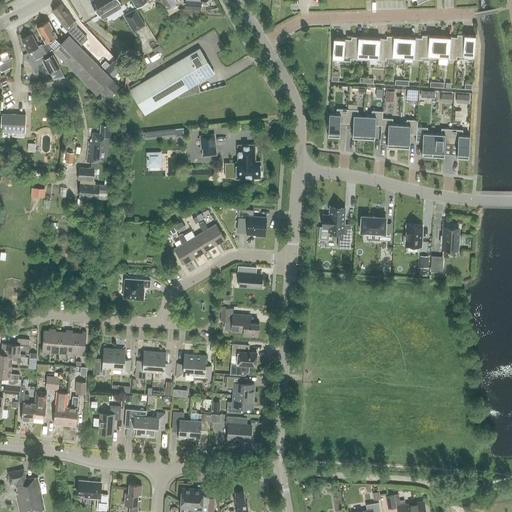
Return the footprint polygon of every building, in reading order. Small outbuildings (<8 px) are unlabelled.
[(98,15),(120,3),(118,0),(91,0),(90,1),(98,15)] [(148,0),(131,0),(136,8),(147,2),(147,1),(148,0)] [(177,3),(175,0),(158,0),(158,1),(164,11),(177,3)] [(77,29),(71,23),(73,21),(61,4),(52,10),(64,28),(71,35),(77,29)] [(136,8),(124,15),(133,31),(146,24),(136,8)] [(97,95),(101,91),(108,98),(119,86),(69,36),(60,44),(55,38),(57,37),(48,21),(37,27),(45,43),(47,42),(55,49),(53,51),(97,95)] [(28,53),(31,52),(36,60),(43,57),(44,59),(42,61),(49,73),(53,79),(64,78),(52,55),(47,58),(41,46),(38,47),(31,34),(21,40),(28,53)] [(438,58),(439,36),(421,35),(421,38),(421,57),(438,58)] [(457,37),(456,57),(474,58),(475,36),(457,35),(457,37)] [(386,39),(386,58),(402,59),(404,37),(386,36),(386,39)] [(457,37),(439,36),(438,58),(456,60),(456,57),(457,37)] [(367,60),(368,38),(351,37),(351,40),(350,59),(367,60)] [(402,59),(421,60),(421,57),(421,38),(404,37),(402,59)] [(386,39),(368,38),(367,60),(385,61),(386,58),(386,39)] [(332,61),(350,62),(350,59),(351,40),(333,39),(332,61)] [(144,114),(177,95),(177,98),(199,92),(197,83),(214,73),(199,49),(130,90),(144,114)] [(0,70),(1,70),(0,68),(0,63),(3,62),(3,61),(10,58),(7,50),(0,53),(0,70)] [(105,71),(112,78),(122,68),(115,61),(105,71)] [(393,92),(386,91),(385,102),(393,102),(393,92)] [(452,94),(441,94),(441,102),(451,103),(452,94)] [(346,124),(347,109),(336,109),(336,114),(329,114),(327,136),(339,137),(340,123),(346,124)] [(358,110),(347,109),(346,124),(352,124),(352,137),(363,138),(364,116),(358,115),(358,110)] [(381,126),(382,118),(383,111),(371,111),(371,116),(364,116),(363,138),(374,139),(375,125),(381,126)] [(26,115),(1,114),(1,132),(7,132),(7,137),(16,138),(16,133),(25,133),(26,115)] [(382,118),(381,126),(380,133),(387,133),(387,146),(398,147),(399,125),(392,124),(393,119),(382,118)] [(415,135),(417,127),(417,120),(406,120),(406,125),(399,125),(398,147),(409,148),(410,134),(415,135)] [(93,133),(93,142),(88,141),(86,162),(91,162),(91,168),(79,168),(79,181),(94,182),(95,170),(98,170),(99,162),(107,163),(108,147),(111,147),(111,140),(111,134),(109,134),(110,125),(101,124),(101,134),(93,133)] [(417,127),(415,135),(415,141),(422,142),(421,155),(432,156),(434,134),(427,133),(427,128),(417,127)] [(175,129),(176,134),(176,137),(184,136),(183,128),(175,129)] [(434,134),(432,156),(444,157),(444,143),(451,144),(452,129),(441,128),(440,134),(434,134)] [(452,129),(451,144),(457,144),(456,157),(468,158),(469,136),(462,135),(462,130),(452,129)] [(200,136),(202,156),(217,154),(214,134),(200,136)] [(236,179),(260,178),(260,161),(255,161),(254,145),(237,145),(238,162),(236,162),(236,163),(225,163),(225,178),(236,178),(236,179)] [(148,154),(148,165),(159,165),(159,154),(148,154)] [(107,200),(108,185),(80,183),(79,198),(107,200)] [(45,189),(34,188),(33,198),(44,198),(45,189)] [(328,228),(328,232),(343,233),(345,208),(330,207),(329,215),(323,215),(322,228),(328,228)] [(265,237),(266,217),(253,216),(253,210),(238,209),(237,218),(247,219),(246,234),(255,235),(255,236),(265,237)] [(385,217),(361,216),(360,232),(379,233),(379,240),(391,241),(391,227),(385,226),(385,217)] [(212,247),(225,240),(216,224),(207,229),(203,221),(198,224),(203,232),(212,247)] [(181,222),(174,226),(179,233),(186,229),(181,222)] [(403,236),(403,245),(421,246),(422,226),(406,225),(405,236),(403,236)] [(444,227),(443,236),(441,236),(440,244),(443,244),(442,250),(457,251),(457,243),(459,244),(459,236),(458,235),(458,228),(444,227)] [(203,232),(195,237),(204,252),(212,247),(203,232)] [(183,264),(196,257),(187,241),(182,233),(177,236),(182,244),(174,249),(183,264)] [(195,237),(187,241),(196,257),(204,252),(195,237)] [(428,258),(420,257),(420,268),(428,268),(428,258)] [(432,257),(431,271),(441,271),(442,257),(432,257)] [(259,288),(260,275),(256,274),(256,268),(238,266),(237,273),(239,274),(238,286),(259,288)] [(150,288),(150,280),(125,278),(123,298),(134,299),(133,300),(143,300),(143,292),(142,292),(143,287),(150,288)] [(220,295),(220,303),(230,304),(230,295),(220,295)] [(258,323),(250,323),(250,315),(232,314),(233,309),(221,308),(220,321),(231,322),(231,331),(243,332),(243,335),(258,336),(258,323)] [(50,353),(52,329),(49,329),(49,331),(43,330),(42,352),(50,353)] [(56,329),(52,329),(50,353),(59,354),(60,332),(55,331),(56,329)] [(67,354),(69,330),(66,330),(65,332),(60,332),(59,354),(67,354)] [(72,330),(69,330),(67,354),(76,355),(77,333),(72,332),(72,330)] [(84,355),(86,331),(82,331),(82,333),(77,333),(76,355),(84,355)] [(20,356),(25,357),(25,355),(19,354),(20,350),(28,350),(29,339),(17,338),(17,345),(2,343),(1,354),(19,356),(20,356)] [(248,372),(249,365),(255,366),(256,353),(245,352),(245,345),(232,344),(231,355),(237,356),(237,364),(230,363),(229,374),(244,376),(248,372)] [(106,368),(113,369),(114,349),(103,348),(101,375),(105,375),(106,368)] [(125,350),(114,349),(113,369),(121,369),(120,374),(129,375),(130,360),(124,360),(125,350)] [(146,371),(153,372),(154,352),(143,351),(143,361),(137,360),(135,378),(145,378),(146,371)] [(165,353),(154,352),(153,372),(161,372),(161,377),(170,378),(171,363),(165,363),(165,353)] [(20,361),(20,356),(19,356),(1,354),(0,353),(0,366),(11,367),(12,360),(20,361)] [(185,374),(193,375),(195,355),(184,354),(183,364),(177,363),(176,378),(185,379),(185,374)] [(195,355),(193,375),(193,379),(210,381),(211,366),(205,365),(206,356),(195,355)] [(94,359),(93,374),(100,375),(101,359),(94,359)] [(10,374),(11,367),(0,366),(0,377),(2,377),(2,383),(20,385),(20,379),(18,379),(19,374),(10,374)] [(233,389),(233,395),(253,396),(254,384),(243,383),(244,378),(226,376),(225,388),(233,389)] [(86,382),(76,381),(75,394),(85,394),(86,382)] [(20,385),(5,384),(4,393),(19,394),(20,385)] [(21,420),(32,421),(34,403),(28,403),(29,394),(24,394),(25,386),(20,386),(18,402),(23,402),(21,420)] [(34,404),(34,403),(32,421),(43,423),(46,393),(36,392),(34,404)] [(252,408),(253,396),(233,395),(232,402),(227,402),(226,412),(241,413),(242,408),(252,408)] [(53,424),(64,425),(66,407),(60,406),(61,398),(56,397),(53,424)] [(71,407),(66,407),(64,425),(75,426),(78,398),(72,397),(71,407)] [(113,434),(114,420),(120,420),(120,406),(110,405),(109,414),(100,413),(98,433),(113,434)] [(135,436),(145,437),(146,417),(136,416),(137,411),(128,411),(127,428),(134,428),(136,429),(135,436)] [(178,439),(189,440),(190,420),(183,420),(184,413),(173,412),(172,428),(178,428),(178,439)] [(156,417),(146,417),(145,437),(154,437),(155,430),(164,431),(165,413),(156,413),(156,417)] [(197,421),(190,420),(189,440),(200,441),(200,430),(209,431),(210,414),(197,414),(197,421)] [(211,415),(210,422),(220,423),(220,415),(211,415)] [(250,440),(251,426),(246,425),(247,418),(226,417),(225,424),(228,424),(226,443),(236,443),(236,439),(250,440)] [(18,511),(36,511),(44,510),(37,478),(26,480),(23,469),(8,473),(10,484),(13,483),(14,488),(16,488),(16,491),(15,492),(18,511)] [(106,511),(108,495),(100,494),(101,482),(79,480),(78,495),(85,495),(84,498),(97,499),(96,510),(106,511)] [(136,511),(137,506),(139,507),(140,500),(137,500),(137,495),(140,496),(141,485),(129,484),(128,494),(125,493),(124,505),(130,506),(129,511),(136,511)] [(184,511),(185,509),(191,509),(192,489),(181,488),(180,508),(179,511),(184,511)] [(203,490),(192,489),(191,509),(196,510),(196,511),(207,511),(208,506),(202,505),(203,490)] [(235,511),(247,511),(247,507),(246,502),(245,502),(243,492),(235,493),(235,497),(233,497),(235,511)] [(398,494),(393,495),(386,496),(388,508),(398,507),(398,511),(422,511),(420,502),(405,505),(404,500),(399,501),(398,494)] [(379,511),(378,502),(365,505),(366,510),(357,511),(379,511)]
